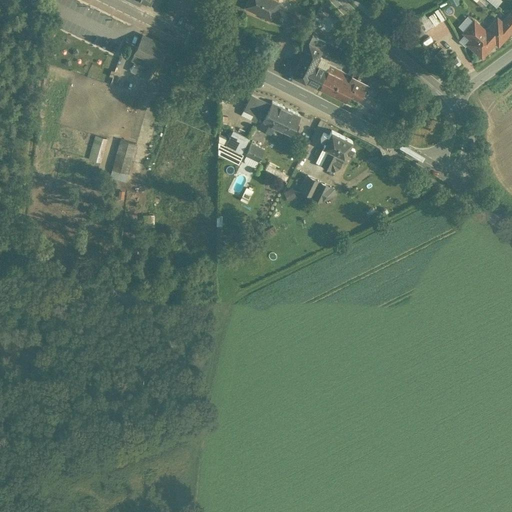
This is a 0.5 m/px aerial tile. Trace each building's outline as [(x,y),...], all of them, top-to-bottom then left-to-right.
[(279,3),(272,0),(247,0),(245,7),(271,19),(279,3)] [(446,18),(439,8),(434,11),(441,21),(446,18)] [(301,13),(294,11),(293,15),(291,15),(287,27),(298,30),(302,19),(299,18),(301,13)] [(439,22),(433,13),(428,16),(435,25),(439,22)] [(427,17),(418,24),(424,32),(433,26),(427,17)] [(502,22),(497,18),(485,31),(495,40),(498,43),(510,30),(511,27),(511,21),(507,17),(502,22)] [(485,31),(474,20),(464,31),(471,38),(468,42),(481,55),(495,40),(485,31)] [(471,38),(464,31),(460,36),(468,42),(471,38)] [(321,48),(325,42),(325,41),(313,34),(309,42),(321,48)] [(151,80),(167,46),(155,40),(154,42),(142,36),(135,50),(129,63),(144,75),(144,76),(151,80)] [(309,42),(292,74),(305,81),(315,60),(318,54),(321,48),(309,42)] [(349,55),(325,42),(321,48),(318,54),(327,59),(328,56),(344,64),(349,55)] [(440,48),(434,55),(439,59),(445,52),(440,48)] [(320,58),(318,62),(316,65),(326,70),(327,69),(329,64),(330,62),(320,58)] [(315,60),(305,81),(318,87),(327,70),(327,69),(326,70),(316,65),(318,62),(315,60)] [(361,94),(365,88),(373,72),(357,63),(351,75),(349,81),(353,83),(348,94),(359,99),(361,94)] [(349,81),(351,75),(329,64),(327,69),(327,70),(318,87),(319,87),(345,100),(348,94),(353,83),(349,81)] [(270,104),(251,94),(247,103),(246,103),(244,108),(259,115),(263,118),(270,104)] [(301,114),(272,100),(270,104),(263,118),(263,119),(291,133),(301,114)] [(199,104),(204,114),(209,111),(204,101),(199,104)] [(259,115),(244,108),(241,114),(256,121),(259,115)] [(248,136),(233,129),(229,138),(226,144),(241,152),(248,136)] [(329,135),(326,140),(323,146),(329,149),(334,151),(342,135),(331,130),(329,135)] [(226,144),(229,138),(219,133),(218,153),(239,163),(243,153),(241,152),(226,144)] [(107,138),(95,135),(89,158),(100,162),(107,138)] [(352,140),(342,135),(334,151),(338,153),(344,156),(347,151),(351,153),(354,152),(355,150),(354,147),(350,145),(352,140)] [(126,181),(128,173),(137,142),(120,138),(112,168),(109,176),(126,181)] [(265,148),(252,142),(246,154),(247,154),(258,160),(259,160),(265,148)] [(315,162),(321,164),(329,149),(323,146),(315,162)] [(329,149),(321,164),(326,167),(334,151),(329,149)] [(334,151),(326,167),(331,169),(338,153),(334,151)] [(339,167),(344,156),(338,153),(331,169),(339,167)] [(253,165),(255,165),(257,163),(258,160),(247,154),(245,158),(245,159),(246,161),(253,165)] [(267,162),(264,167),(285,179),(288,174),(267,162)] [(312,195),(319,181),(308,175),(300,189),(312,195)] [(334,188),(319,181),(312,195),(322,200),(336,193),(334,188)] [(253,190),(246,187),(241,199),(247,202),(253,190)] [(295,196),(291,189),(285,192),(288,200),(295,196)] [(143,214),(143,226),(154,226),(154,214),(143,214)] [(269,227),(259,232),(263,238),(272,234),(269,227)] [(128,257),(136,258),(137,254),(137,249),(129,248),(128,257)]
